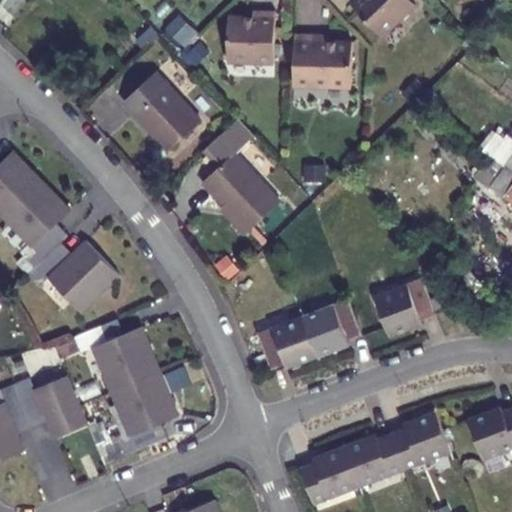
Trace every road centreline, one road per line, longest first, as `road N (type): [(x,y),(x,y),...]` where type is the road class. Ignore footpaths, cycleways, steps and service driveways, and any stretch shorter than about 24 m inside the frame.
road 1 (residential): [(252,428),(176,265),(102,168),(0,63)]
road 2 (residential): [(252,428),(442,355),(511,352)]
